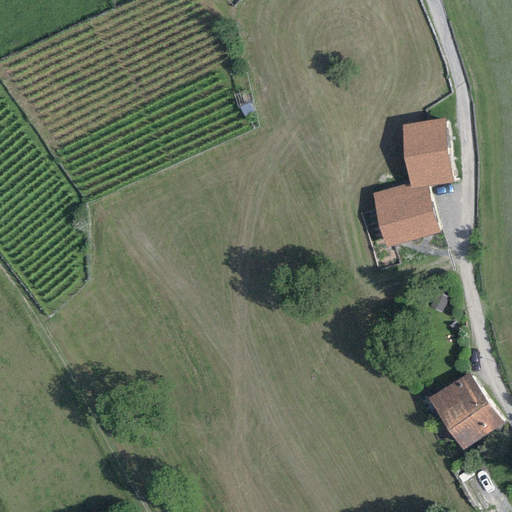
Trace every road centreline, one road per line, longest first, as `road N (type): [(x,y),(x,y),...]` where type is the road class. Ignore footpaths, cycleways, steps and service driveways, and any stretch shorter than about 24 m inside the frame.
road 1 (residential): [(434,0),(467,107),(474,308),(511,402)]
road 2 (track): [(158,511),(58,344),(0,265)]
